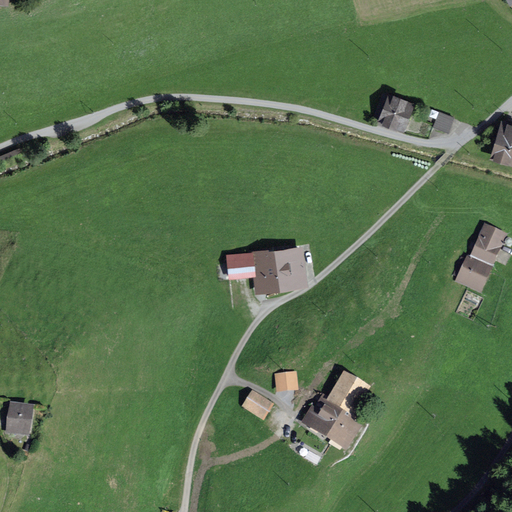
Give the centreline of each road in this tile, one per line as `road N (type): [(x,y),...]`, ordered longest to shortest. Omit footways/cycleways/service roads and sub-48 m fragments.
road 1 (residential): [(0,149),(172,97),(292,107),(446,145),(511,100)]
road 2 (track): [(184,511),(212,398),(261,314),(327,274),(455,144)]
